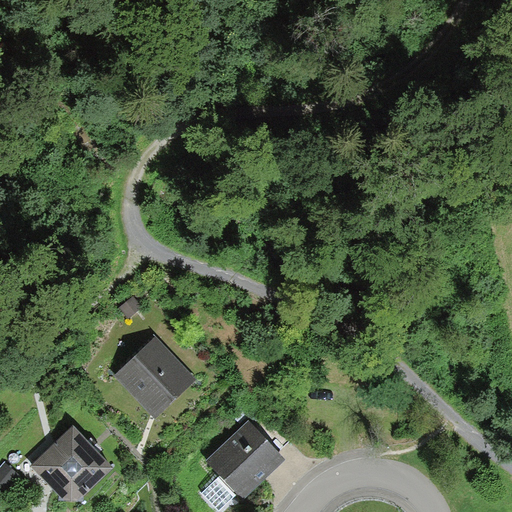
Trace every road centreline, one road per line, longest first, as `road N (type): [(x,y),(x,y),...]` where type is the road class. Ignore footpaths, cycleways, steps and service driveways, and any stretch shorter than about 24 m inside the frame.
road 1 (track): [(143,249),(127,218),(138,167),(172,129),(215,109),(322,110),(414,70),(460,0)]
road 2 (track): [(511,468),(327,319),(210,268),(143,249)]
road 3 (residential): [(294,511),(335,480),(369,471),(408,487),(426,511)]
